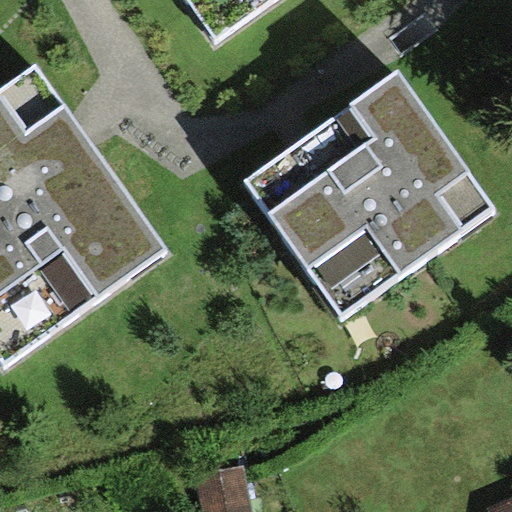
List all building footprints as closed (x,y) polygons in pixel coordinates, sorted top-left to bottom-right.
[(189,0),(218,40),(273,0),(189,0)] [(36,65),(0,90),(0,358),(5,366),(167,252),(79,127),(36,65)] [(325,125),(244,181),(341,319),(496,210),(399,73),(325,125)] [(251,511),(243,465),(198,472),(204,511),(251,511)] [(511,511),(511,498),(488,509),(488,511),(511,511)]
